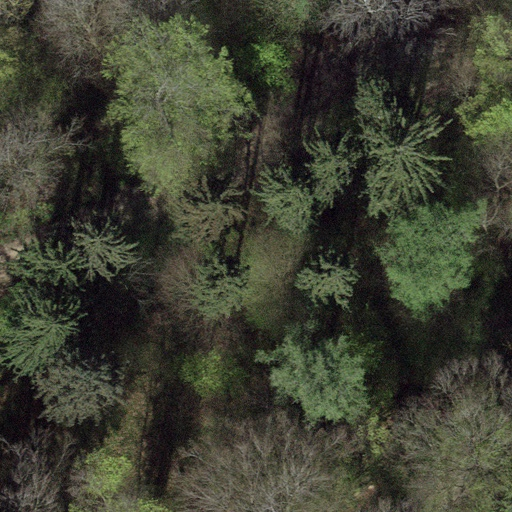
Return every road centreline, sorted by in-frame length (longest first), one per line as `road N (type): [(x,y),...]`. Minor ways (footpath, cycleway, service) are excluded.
road 1 (track): [(0,244),(127,174),(355,106),(511,48)]
road 2 (track): [(511,428),(414,511)]
